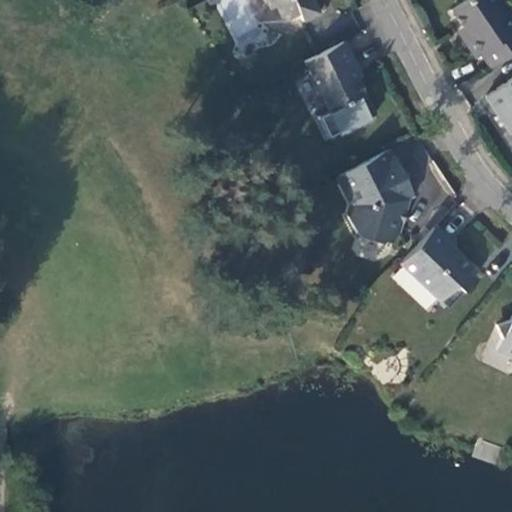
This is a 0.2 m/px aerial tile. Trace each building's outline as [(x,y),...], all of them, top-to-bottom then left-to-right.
[(302,20),(318,12),(311,0),(265,0),(269,8),(275,5),(280,17),(287,19),(298,13),(302,20)] [(490,68),(511,53),(511,18),(499,0),(464,0),(450,10),(462,27),(468,37),(463,40),(475,58),(481,54),(490,68)] [(456,31),(463,40),(468,37),(462,27),(456,31)] [(356,68),(342,42),(303,61),(329,111),(319,117),(330,138),(375,114),(353,69),(356,68)] [(511,76),(486,95),(497,112),(499,110),(511,128),(511,127),(511,76)] [(381,242),(395,234),(406,199),(395,179),(403,175),(390,149),(337,175),(352,204),(347,217),(356,234),(381,242)] [(395,179),(406,199),(413,195),(403,175),(395,179)] [(450,242),(434,227),(418,243),(400,263),(439,300),(455,284),(462,291),(476,276),(469,269),(471,268),(447,246),(450,242)] [(447,307),(462,291),(455,284),(439,300),(447,307)] [(511,313),(509,320),(496,324),(501,337),(496,349),(511,356),(511,313)]
